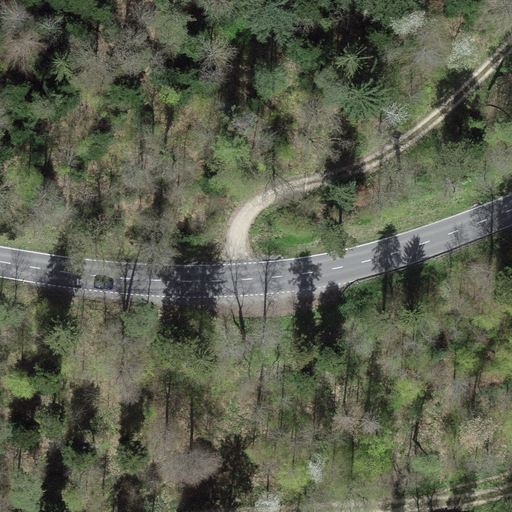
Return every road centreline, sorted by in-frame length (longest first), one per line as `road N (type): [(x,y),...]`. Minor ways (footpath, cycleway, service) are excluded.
road 1 (tertiary): [(511,210),(397,251),(240,279),(166,281),(0,260)]
road 2 (track): [(511,44),(405,144),(252,206),(239,233),(240,279)]
road 3 (track): [(446,510),(281,511)]
